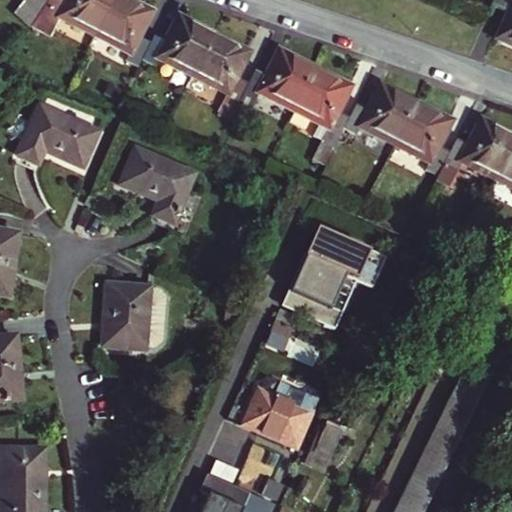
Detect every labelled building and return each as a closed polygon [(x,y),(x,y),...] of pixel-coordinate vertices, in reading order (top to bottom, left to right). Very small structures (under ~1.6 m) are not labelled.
[(25,0),(21,6),(39,21),(52,0),(25,0)] [(151,47),(140,41),(151,17),(116,0),(72,0),(70,5),(59,0),(52,0),(39,21),(57,30),(61,23),(131,57),(128,65),(140,71),(143,64),(151,47)] [(511,0),(493,0),(490,8),(508,16),(498,40),(511,46),(511,0)] [(250,87),(238,81),(250,57),(180,22),(168,46),(155,40),(151,47),(143,64),(156,70),(160,62),(230,97),(226,105),(239,111),(245,99),(250,87)] [(283,107),(288,96),(301,66),(281,56),(270,81),(257,74),(250,87),(245,99),(259,105),(262,97),(283,107)] [(347,119),(335,113),(347,88),(301,66),(288,96),(283,107),(327,129),(323,137),(335,143),(342,130),(347,119)] [(450,153),(438,147),(450,123),(379,88),(368,112),(354,105),(347,119),(342,130),(355,136),(359,128),(429,163),(425,171),(438,177),(450,153)] [(44,155),(82,171),(97,136),(37,110),(16,159),(34,166),(41,151),(45,153),(44,155)] [(511,138),(481,123),(468,147),(456,141),(450,153),(438,177),(434,184),(447,191),(461,164),(511,188),(511,138)] [(173,226),(193,178),(134,152),(120,187),(155,203),(156,201),(161,203),(155,219),(173,226)] [(289,299),(329,317),(345,282),(369,292),(381,265),(317,236),(289,299)] [(162,354),(170,347),(173,303),(165,294),(112,291),(111,323),(114,323),(112,355),(152,357),(152,353),(162,354)] [(0,403),(19,402),(16,371),(18,371),(14,338),(0,339),(0,403)] [(473,352),(497,363),(503,352),(478,340),(473,352)] [(492,375),(497,363),(473,352),(467,363),(492,375)] [(435,367),(456,376),(462,364),(441,355),(435,367)] [(492,375),(467,363),(466,366),(492,375)] [(487,386),(492,375),(466,366),(462,375),(487,386)] [(456,387),(480,399),(487,386),(462,375),(456,387)] [(475,411),(480,399),(456,387),(450,399),(475,411)] [(249,428),(294,448),(309,415),(264,394),(249,428)] [(470,422),(475,411),(450,399),(445,410),(470,422)] [(464,433),(470,422),(445,410),(440,422),(464,433)] [(327,419),(310,466),(333,474),(350,427),(327,419)] [(459,444),(464,433),(440,422),(435,433),(459,444)] [(454,455),(459,444),(435,433),(429,444),(454,455)] [(448,467),(454,455),(429,444),(424,455),(448,467)] [(43,511),(43,482),(41,482),(40,452),(1,452),(0,511),(43,511)] [(442,479),(448,467),(424,455),(418,467),(442,479)] [(413,478),(437,489),(442,479),(418,467),(413,478)] [(432,501),(437,489),(413,478),(408,490),(432,501)] [(204,496),(213,500),(207,511),(248,511),(254,499),(211,480),(204,496)] [(402,501),(426,511),(432,501),(408,490),(402,501)] [(397,511),(426,511),(402,501),(397,511)]
